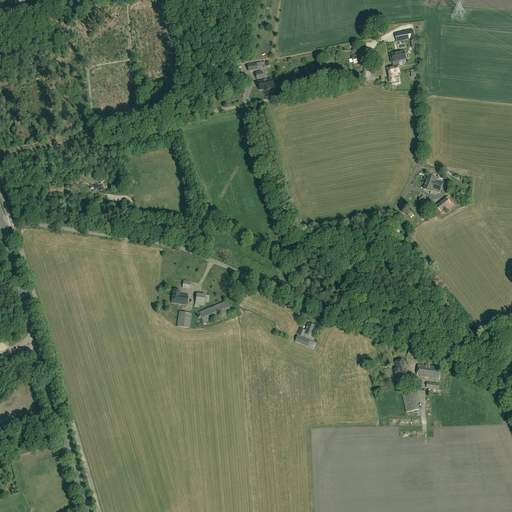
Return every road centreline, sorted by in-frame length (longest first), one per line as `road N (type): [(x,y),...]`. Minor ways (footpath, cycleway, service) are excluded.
road 1 (unclassified): [(511,397),(482,372),(175,246),(1,220)]
road 2 (secondary): [(87,511),(38,347)]
